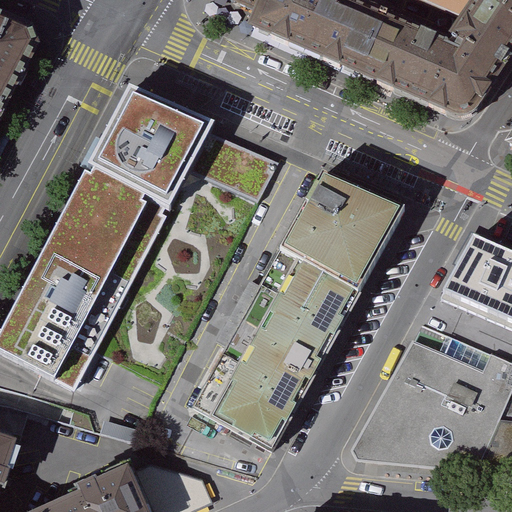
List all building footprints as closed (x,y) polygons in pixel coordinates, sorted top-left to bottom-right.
[(229,0),(264,14),(269,0),(229,0)] [(384,13),(350,0),(269,0),(264,14),(256,34),(360,75),(384,13)] [(419,0),(462,18),(475,0),(419,0)] [(511,0),(475,0),(462,18),(453,38),(502,79),(511,62),(511,0)] [(479,113),(502,79),(453,38),(384,13),(360,75),(462,120),(479,113)] [(35,30),(0,14),(0,126),(41,45),(35,30)] [(139,88),(1,355),(81,398),(103,355),(191,175),(261,207),(283,166),(225,142),(234,127),(139,88)] [(322,176),(191,414),(271,455),(407,214),(322,176)] [(511,332),(511,258),(473,241),(446,304),(511,332)] [(485,372),(414,343),(353,451),(357,460),(477,476),(502,421),(511,397),(511,362),(492,355),(485,372)] [(511,422),(502,421),(477,476),(511,479),(511,422)] [(0,511),(193,511),(213,504),(202,482),(154,470),(134,470),(47,511),(0,511),(0,480),(5,483),(16,440),(0,435),(0,511)]
